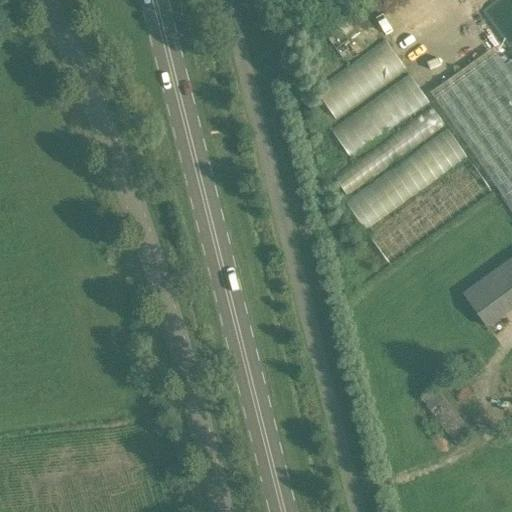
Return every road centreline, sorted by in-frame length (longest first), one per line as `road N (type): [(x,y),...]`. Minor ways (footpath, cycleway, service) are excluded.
road 1 (unclassified): [(223,511),(139,220),(44,0)]
road 2 (unclassified): [(357,511),(228,0)]
road 3 (primary): [(280,511),(154,0)]
